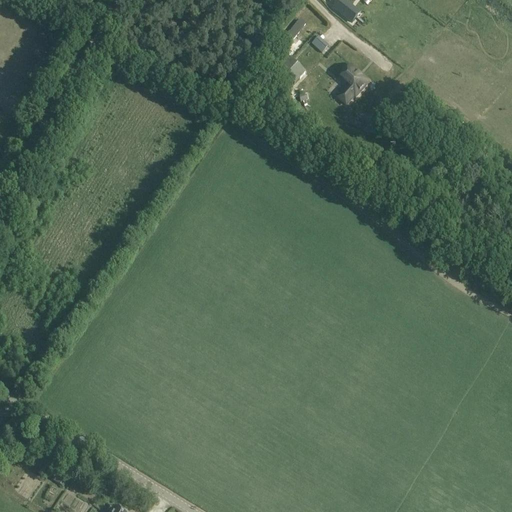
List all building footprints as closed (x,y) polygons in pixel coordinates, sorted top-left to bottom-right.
[(341,0),(334,9),(343,17),(352,24),(356,19),(360,13),(351,6),(343,0),(341,0)] [(299,20),(282,41),(289,46),(306,25),(299,20)] [(315,37),(306,29),(284,53),(293,61),(315,37)] [(289,59),(278,71),(295,87),(307,75),(289,59)] [(356,98),(370,82),(351,66),(341,78),(349,86),(338,99),(346,106),(354,97),(356,98)] [(69,477),(62,473),(56,483),(63,487),(69,477)]
